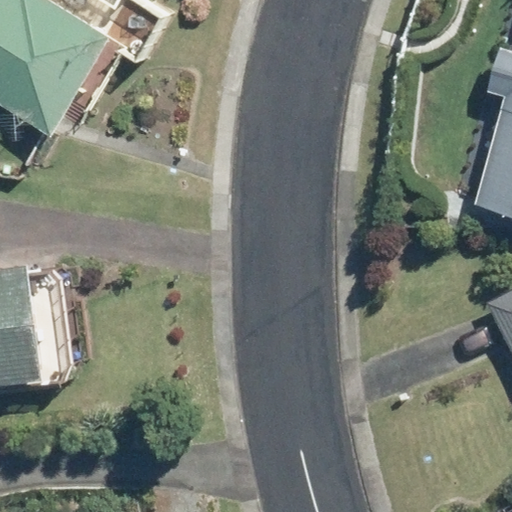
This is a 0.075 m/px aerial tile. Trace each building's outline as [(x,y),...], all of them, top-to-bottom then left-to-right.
[(0,0),(0,91),(79,139),(137,42),(66,0),(0,0)] [(130,0),(149,12),(156,0),(130,0)] [(493,56),(483,90),(505,98),(470,211),(511,224),(511,54),(495,50),(493,56)] [(386,162),(383,201),(413,204),(416,164),(386,162)] [(0,393),(84,386),(73,271),(0,277),(0,393)] [(511,286),(480,303),(511,365),(511,286)]
